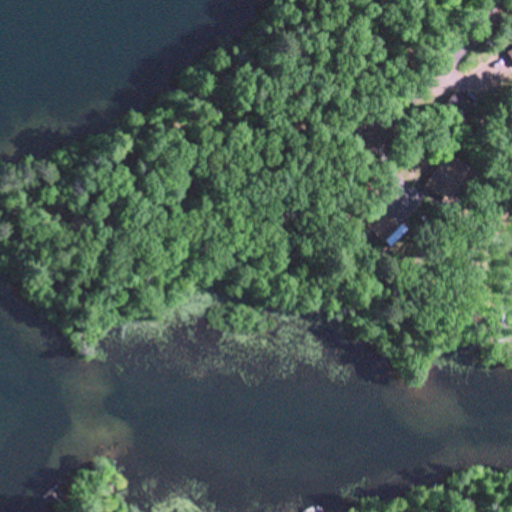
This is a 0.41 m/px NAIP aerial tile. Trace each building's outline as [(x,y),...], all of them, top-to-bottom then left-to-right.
[(382,0),(392,0),(390,8),(381,5),(382,0)] [(511,48),(502,52),(509,70),(511,68),(511,48)] [(441,105),(447,96),(455,89),(469,101),(463,109),(456,117),(441,105)] [(445,150),(469,165),(464,173),(465,173),(452,192),(455,194),(450,201),(424,184),(445,150)] [(383,206),(400,223),(382,240),(378,235),(375,238),(372,234),(374,232),(365,222),(383,206)] [(70,209),(90,223),(78,241),(57,227),(70,209)]
